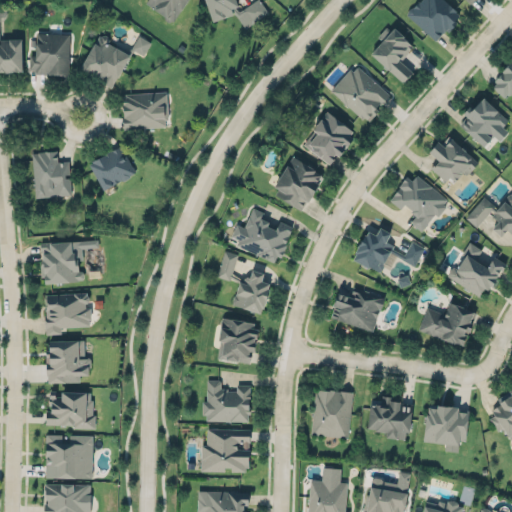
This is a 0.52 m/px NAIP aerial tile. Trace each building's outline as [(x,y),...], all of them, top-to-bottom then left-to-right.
[(145,0),(154,6),(155,5),(167,13),(164,14),(165,17),(169,20),(171,19),(172,18),(173,19),(186,0),(145,0)] [(268,12),(259,0),(255,0),(240,10),(238,11),(234,0),(205,0),(211,21),(235,14),(244,28),(268,12)] [(437,41),(460,14),(443,0),(419,0),(406,15),(437,41)] [(370,54),(403,82),(412,72),(400,61),(413,46),(388,24),(377,36),(381,40),(370,54)] [(35,72),(36,67),(30,67),(30,53),(36,53),(37,30),(70,31),(69,73),(35,72)] [(110,86),(129,54),(127,53),(134,49),(143,55),(150,41),(138,34),(131,47),(124,51),(108,42),(109,40),(108,36),(105,34),(102,35),(101,36),(99,34),(80,67),(88,72),(87,74),(110,86)] [(21,40),(0,40),(0,70),(22,70),(21,40)] [(511,58),(490,86),(504,97),(509,91),(511,94),(511,103),(511,105),(511,106),(511,58)] [(369,118),(364,114),(362,116),(331,88),(350,66),(353,69),(357,64),(389,92),(382,100),(380,99),(376,105),(379,107),(369,118)] [(167,92),(122,92),(123,128),(167,127),(167,92)] [(483,93),(510,118),(484,146),(458,121),(467,112),(463,108),(469,102),(472,105),(483,93)] [(355,132),(327,111),(302,143),(330,165),(355,132)] [(478,160),(472,153),(472,152),(452,134),(449,136),(446,141),(445,143),(438,137),(434,140),(429,147),(439,156),(435,162),(434,160),(430,165),(446,179),(450,173),(455,177),(463,168),(467,172),(478,160)] [(90,161),(104,187),(113,182),(117,179),(120,178),(121,177),(122,178),(123,178),(125,179),(129,176),(129,175),(130,175),(130,172),(136,169),(134,166),(135,166),(134,164),(133,165),(121,143),(119,144),(118,145),(115,145),(112,147),(111,148),(110,147),(110,148),(107,149),(105,150),(105,151),(99,153),(97,155),(97,154),(92,157),(93,159),(90,161)] [(34,197),(70,195),(69,161),(57,161),(57,150),(32,151),(34,197)] [(292,153),(288,161),(286,160),(273,182),(279,186),(275,193),(301,208),(318,180),(316,179),(320,172),(314,168),(315,166),(292,153)] [(390,197),(400,206),(405,201),(411,207),(410,208),(416,213),(412,219),(412,222),(421,229),(435,212),(438,215),(447,204),(444,202),(447,197),(431,184),(432,184),(417,172),(412,177),(406,173),(402,178),(402,179),(398,183),(400,184),(394,191),(394,192),(390,197)] [(511,230),(511,190),(510,192),(509,192),(496,206),(494,204),(495,204),(484,194),(465,215),(477,225),(491,208),(494,210),(491,214),(497,219),(492,225),(501,233),(507,226),(511,230)] [(231,233),(236,222),(244,225),(253,206),(263,211),(264,214),(263,216),(269,219),(268,223),(275,226),(279,218),(293,224),(285,241),(287,242),(281,254),(277,252),(274,260),(237,243),(240,237),(231,233)] [(376,234),(365,230),(352,259),(380,272),(392,244),(386,241),(390,232),(379,227),(376,234)] [(41,239),(41,243),(41,245),(41,248),(43,248),(44,255),(42,256),(42,263),(41,263),(42,274),(45,274),(46,279),(47,279),(70,278),(78,279),(79,278),(82,277),(84,275),(84,270),(82,269),(79,269),(79,260),(78,258),(83,258),(81,238),(72,238),(72,236),(50,238),(50,239),(41,239)] [(416,263),(424,246),(410,240),(403,258),(416,263)] [(506,261),(503,268),(500,266),(496,274),(497,274),(493,282),(491,281),(488,286),(484,285),(478,295),(447,274),(448,273),(448,271),(449,269),(450,267),(452,266),(453,265),(456,266),(464,255),(461,254),(469,240),(482,248),(484,246),(494,251),(496,251),(498,253),(496,255),(506,261)] [(252,266),(264,270),(261,277),(270,280),(268,285),(270,285),(266,300),(265,301),(263,306),(262,306),(260,312),(232,302),(233,300),(232,299),(234,294),(235,293),(239,280),(231,276),(230,280),(216,274),(224,248),(238,252),(232,272),(242,277),(244,277),(244,276),(247,274),(248,274),(249,275),(252,266)] [(338,288),(335,297),(334,297),(332,302),(334,303),(330,315),(372,329),(376,317),(376,316),(379,308),(380,308),(384,295),(353,285),(351,293),(348,292),(348,291),(338,288)] [(90,325),(89,308),(87,308),(86,292),(44,294),(46,334),(61,333),(60,327),(90,325)] [(462,341),(466,332),(463,331),(465,326),(470,328),(477,310),(474,309),(475,308),(449,297),(444,311),(427,304),(418,327),(442,337),(443,335),(454,339),(455,338),(462,341)] [(222,336),(219,335),(223,315),(231,315),(255,321),(254,325),(257,326),(256,330),(254,347),(251,347),(249,360),(219,355),(222,336)] [(50,337),(50,340),(49,341),(49,346),(47,346),(47,367),(47,373),(48,373),(48,380),(66,380),(66,373),(75,373),(75,371),(89,371),(89,365),(91,365),(91,357),(90,355),(84,355),(84,338),(79,338),(79,337),(50,337)] [(248,420),(206,419),(207,413),(202,413),(202,399),(207,399),(207,377),(218,378),(221,380),(221,386),(228,387),(227,389),(237,389),(237,383),(250,384),(250,390),(250,394),(250,400),(248,400),(249,407),(248,420)] [(348,436),(353,391),(346,388),(341,389),(334,389),(334,388),(319,387),(318,390),(316,389),(311,432),(348,436)] [(51,388),(87,388),(87,390),(91,390),(91,397),(93,398),(93,412),(96,412),(96,427),(74,426),(74,422),(47,421),(47,409),(52,409),(52,397),(51,397),(51,388)] [(511,388),(511,436),(511,437),(508,433),(509,432),(504,425),(498,429),(490,417),(495,413),(491,408),(497,403),(502,401),(500,399),(505,395),(509,393),(511,390),(511,389),(511,388)] [(371,397),(382,398),(383,392),(390,393),(390,397),(395,396),(400,398),(400,401),(413,402),(409,429),(406,428),(405,437),(396,437),(396,436),(386,434),(387,430),(375,428),(375,426),(368,425),(371,397)] [(423,439),(445,442),(444,449),(458,451),(460,439),(465,440),(469,409),(458,408),(459,404),(438,402),(438,406),(429,405),(428,411),(427,411),(423,439)] [(207,426),(250,428),(249,465),(245,465),(245,469),(231,470),(231,464),(225,464),(225,469),(201,469),(201,443),(207,443),(207,426)] [(47,432),(62,433),(62,439),(70,440),(70,433),(93,434),(92,467),(92,469),(93,473),(92,475),(45,474),(46,457),(47,457),(47,453),(45,453),(45,449),(46,449),(47,440),(45,439),(46,434),(47,434),(47,432)] [(375,475),(381,477),(383,479),(400,482),(399,486),(408,487),(403,511),(363,511),(364,510),(366,510),(372,478),(375,475)] [(307,511),(310,478),(349,480),(347,509),(352,509),(351,511),(307,511)] [(45,480),(44,486),(46,486),(46,496),(48,496),(48,505),(45,505),(44,511),(86,511),(87,511),(90,511),(91,491),(90,491),(90,482),(74,482),(74,481),(62,480),(62,481),(45,480)] [(198,488),(248,490),(248,503),(243,503),(243,507),(245,507),(245,511),(203,511),(204,509),(197,509),(198,488)] [(462,505),(460,511),(422,511),(425,503),(426,499),(438,502),(439,498),(447,501),(448,499),(451,498),(453,498),(456,499),(458,501),(458,503),(462,505)]
